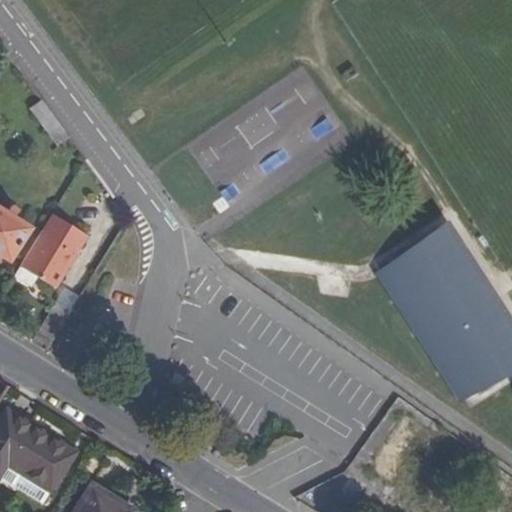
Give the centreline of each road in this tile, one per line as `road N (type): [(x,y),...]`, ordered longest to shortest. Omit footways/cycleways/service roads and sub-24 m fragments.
road 1 (residential): [(0,10),(151,214),(172,255),(155,356),(123,425)]
road 2 (residential): [(261,511),(123,425)]
road 3 (residential): [(123,425),(0,349)]
